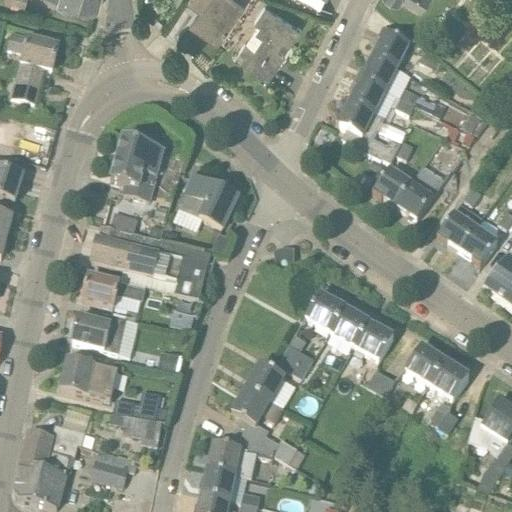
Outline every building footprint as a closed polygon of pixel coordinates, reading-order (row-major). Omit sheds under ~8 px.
[(49,0),(94,12),(95,11),(97,0),(49,0)] [(190,25),(216,44),(222,35),(223,36),(226,32),(225,31),(242,7),(232,0),(187,0),(186,3),(199,12),(190,25)] [(290,0),(317,13),(322,0),(290,0)] [(397,0),(419,13),(426,0),(397,0)] [(253,23),(257,26),(234,59),(265,79),(263,82),(264,83),(282,55),(276,51),(282,42),(288,46),(300,29),(299,28),(298,31),(264,8),(253,23)] [(375,57),(399,69),(409,49),(385,37),(375,57)] [(12,102),(15,103),(34,108),(41,85),(44,74),(52,76),(58,51),(13,39),(8,55),(23,59),(16,83),(12,102)] [(385,96),(399,69),(375,57),(365,76),(366,76),(362,84),(385,96)] [(424,57),(419,67),(433,73),(438,64),(424,57)] [(385,96),(362,84),(358,92),(357,92),(349,107),(373,119),(385,96)] [(400,104),(414,111),(419,101),(405,94),(400,104)] [(432,108),(419,101),(414,111),(427,118),(432,108)] [(414,111),(400,104),(395,113),(409,120),(414,111)] [(373,119),(349,107),(337,131),(361,143),(373,119)] [(467,117),(459,134),(471,140),(479,123),(467,117)] [(122,145),(110,186),(125,190),(123,199),(149,206),(162,156),(122,145)] [(413,152),(402,147),(395,160),(406,166),(413,152)] [(423,172),(416,181),(410,189),(395,211),(417,226),(444,186),(423,172)] [(0,202),(14,207),(22,181),(0,173),(0,202)] [(373,196),(395,211),(410,189),(389,174),(373,196)] [(227,236),(234,223),(229,221),(239,200),(192,179),(184,197),(185,198),(178,213),(227,236)] [(472,212),(481,199),(471,193),(463,205),(472,212)] [(482,224),(468,214),(460,209),(438,241),(459,256),(475,233),(482,224)] [(507,235),(511,227),(511,220),(506,216),(497,229),(507,235)] [(0,241),(6,243),(12,222),(0,219),(0,241)] [(210,259),(101,231),(98,244),(97,243),(91,268),(123,276),(120,286),(174,299),(199,306),(210,259)] [(475,233),(459,256),(481,271),(497,247),(475,233)] [(176,237),(163,234),(160,246),(173,249),(176,237)] [(482,294),(511,316),(511,266),(506,262),(482,294)] [(145,295),(88,281),(82,306),(113,313),(117,300),(142,306),(145,295)] [(329,337),(344,313),(319,299),(305,323),(329,337)] [(343,345),(354,352),(368,328),(344,313),(329,337),(330,338),(326,345),(339,353),(343,345)] [(74,336),(72,348),(118,359),(121,347),(119,347),(122,333),(78,323),(77,326),(74,326),(72,336),(74,336)] [(354,352),(367,360),(378,367),(393,342),(368,328),(354,352)] [(314,366),(290,351),(278,370),(302,385),(314,366)] [(436,361),(421,351),(405,374),(428,390),(444,368),(435,362),(436,361)] [(67,366),(60,396),(110,408),(118,378),(67,366)] [(270,407),(277,394),(284,383),(260,368),(251,384),(252,385),(246,394),(270,407)] [(444,368),(428,390),(452,406),(468,383),(453,373),(452,374),(444,368)] [(366,391),(375,396),(384,381),(375,375),(366,391)] [(384,381),(375,396),(385,401),(393,386),(384,381)] [(289,468),(292,464),(297,455),(282,445),(279,449),(267,442),(269,437),(257,430),(262,420),(276,428),(284,415),(270,407),(246,394),(241,403),(240,402),(231,418),(243,425),(235,437),(273,459),(289,468)] [(126,422),(156,429),(161,401),(143,397),(140,410),(116,405),(114,419),(126,422)] [(511,413),(498,404),(485,425),(475,422),(468,447),(487,452),(496,439),(508,447),(511,440),(511,413)] [(457,424),(449,419),(448,418),(439,431),(439,432),(447,438),(457,424)] [(165,430),(156,429),(126,422),(122,440),(142,445),(141,450),(156,454),(160,441),(163,442),(165,430)] [(45,511),(57,511),(71,461),(75,462),(78,451),(82,452),(86,438),(55,430),(52,443),(29,437),(14,497),(18,505),(45,511)] [(235,437),(227,452),(212,448),(207,474),(235,480),(251,484),(256,460),(271,464),(273,459),(235,437)] [(122,492),(127,476),(130,464),(100,455),(92,483),(122,492)] [(504,475),(505,473),(494,466),(476,494),(488,499),(504,475)] [(207,474),(201,500),(229,506),(235,481),(235,480),(207,474)] [(242,508),(258,511),(260,502),(244,498),(242,508)] [(227,511),(229,506),(201,500),(198,511),(227,511)]
